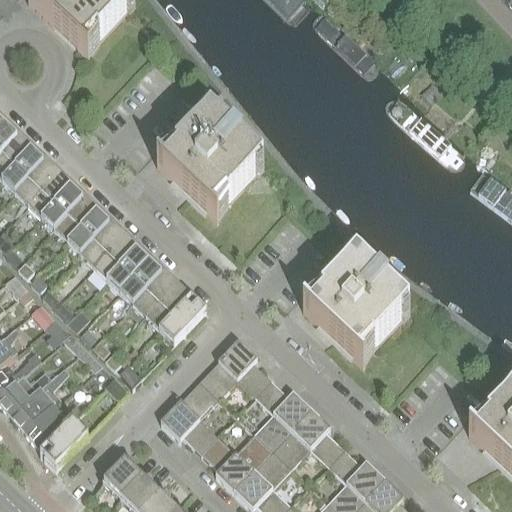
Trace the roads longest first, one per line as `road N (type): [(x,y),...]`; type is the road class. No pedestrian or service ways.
road 1 (residential): [(243,318),(42,126),(30,99)]
road 2 (residential): [(448,511),(243,318)]
road 3 (residential): [(139,425),(243,318)]
road 4 (residential): [(229,511),(139,425)]
